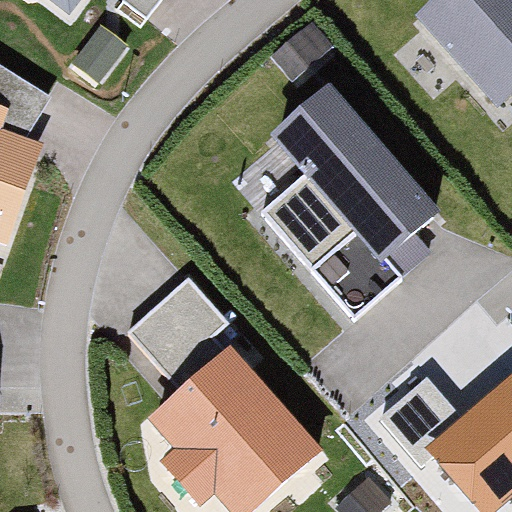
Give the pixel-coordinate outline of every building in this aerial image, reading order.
[(162,0),(122,0),(116,8),(141,28),(162,0)] [(511,78),(511,0),(438,0),(423,13),(493,95),(511,78)] [(128,47),(101,25),(73,62),(99,83),(128,47)] [(0,68),(0,112),(1,113),(0,114),(0,139),(17,146),(46,98),(0,68)] [(477,257),(340,103),(238,193),(375,347),(477,257)] [(0,229),(29,150),(17,146),(0,139),(0,114),(1,113),(0,112),(0,229)] [(133,329),(185,388),(229,349),(213,331),(223,322),(187,281),(133,329)] [(241,511),(316,446),(229,349),(185,388),(154,415),(181,445),(166,458),(203,500),(218,487),(239,511),(241,511)] [(493,511),(511,496),(511,374),(427,446),(480,511),(493,511)] [(366,479),(338,503),(345,511),(375,511),(387,503),(366,479)]
